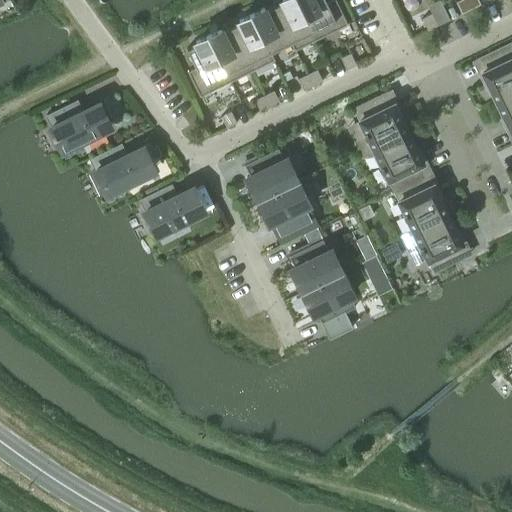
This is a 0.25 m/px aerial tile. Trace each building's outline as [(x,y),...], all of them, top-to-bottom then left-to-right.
[(316,38),(297,0),(282,0),(282,1),(273,5),(291,41),(290,42),(294,49),(316,38)] [(297,0),(316,38),(347,23),(335,0),(330,0),(327,2),(325,0),(297,0)] [(470,8),(466,0),(457,0),(455,1),(461,13),(470,8)] [(478,0),(466,0),(470,8),(480,3),(478,0)] [(263,7),(251,14),(269,52),(270,51),(290,42),(291,41),(273,5),(264,10),(263,7)] [(437,24),(431,13),(421,17),(427,29),(437,24)] [(239,22),(230,26),(252,70),(274,59),(270,51),(269,52),(251,14),(238,20),(239,22)] [(252,70),(230,26),(221,31),(220,29),(208,35),(230,81),(252,70)] [(230,81),(208,35),(195,41),(196,43),(186,48),(195,66),(187,70),(199,96),(230,81)] [(482,71),(496,101),(511,92),(511,45),(510,42),(478,58),(484,70),(482,71)] [(350,52),(340,57),(346,69),(355,64),(350,52)] [(316,69),(307,73),(313,85),(322,80),(316,69)] [(313,85),(307,73),(297,78),(303,90),(313,85)] [(264,94),(269,106),(279,101),(273,90),(264,94)] [(373,150),(373,149),(407,132),(393,102),(391,103),(385,92),(353,107),(364,130),(362,131),(364,134),(353,139),(361,156),(373,150)] [(511,129),(511,92),(496,101),(511,130),(511,129)] [(269,106),(264,94),(254,99),(260,111),(269,106)] [(50,126),(61,149),(107,127),(96,103),(77,113),(71,101),(46,114),(51,125),(50,126)] [(226,127),(236,122),(231,111),(221,115),(226,127)] [(373,150),(380,164),(379,164),(381,168),(382,168),(393,189),(425,173),(420,163),(422,162),(407,132),(373,149),(373,150)] [(94,169),(105,192),(151,170),(140,147),(121,156),(115,145),(90,157),(95,168),(94,169)] [(246,177),(257,199),(296,180),(285,157),(282,159),(277,148),(243,164),(249,175),(246,177)] [(400,234),(400,235),(447,213),(432,183),(430,184),(425,173),(393,189),(403,211),(402,211),(404,215),(405,215),(412,229),(400,234)] [(296,180),(257,199),(268,222),(271,221),(276,232),(310,215),(304,204),(307,203),(296,180)] [(144,210),(155,233),(201,211),(189,188),(170,197),(165,186),(140,198),(145,209),(144,210)] [(369,203),(359,208),(364,218),(374,213),(369,203)] [(447,213),(400,235),(408,251),(418,246),(420,249),(421,248),(432,271),(465,255),(459,243),(461,242),(447,213)] [(290,268),(301,291),(341,271),(330,249),(327,250),(321,239),(288,255),(293,267),(290,268)] [(395,243),(378,251),(384,265),(402,256),(395,243)] [(375,257),(361,263),(377,297),(391,290),(375,257)] [(341,271),(301,291),(312,313),(315,312),(327,337),(351,325),(344,311),(354,307),(349,295),(352,294),(341,271)]
